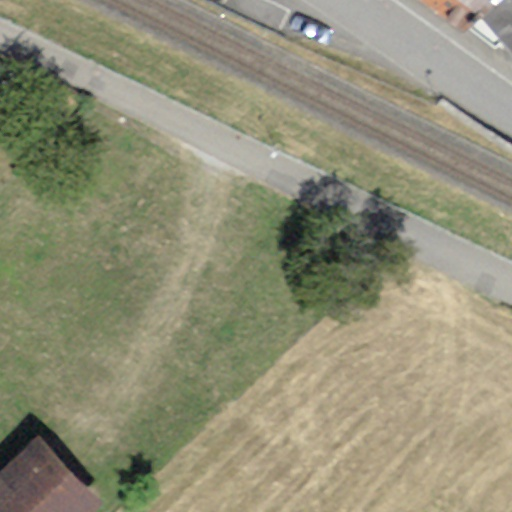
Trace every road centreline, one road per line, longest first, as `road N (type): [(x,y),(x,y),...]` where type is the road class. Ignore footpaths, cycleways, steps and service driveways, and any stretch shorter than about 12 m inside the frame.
road 1 (residential): [(0,33),(511,286)]
road 2 (track): [(97,454),(203,240),(232,148)]
road 3 (residential): [(353,0),(511,113)]
